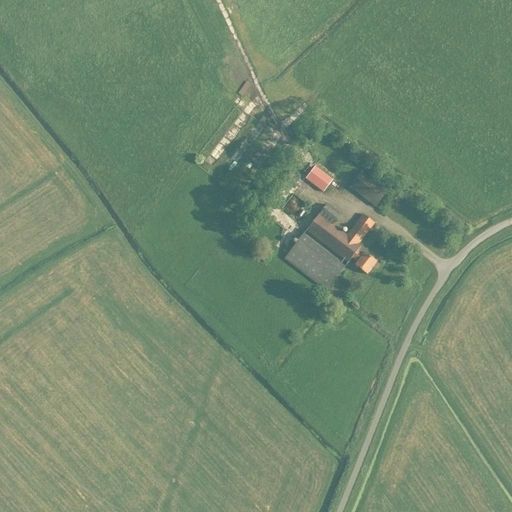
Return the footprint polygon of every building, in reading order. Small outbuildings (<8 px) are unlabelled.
[(256,120),(223,163),(229,168),(262,125),(256,120)] [(305,176),(322,190),(331,178),(314,164),(305,176)] [(348,185),(374,205),(387,189),(361,169),(348,185)] [(299,205),(303,201),(291,191),(279,207),(296,221),(305,209),(299,205)] [(332,222),(339,213),(325,202),(305,228),(347,260),(351,256),(356,260),(354,263),(365,272),(375,259),(363,250),(362,252),(357,248),(360,244),(357,242),(373,221),(362,212),(346,233),(332,222)] [(283,257),(325,289),(343,265),(302,233),(283,257)]
